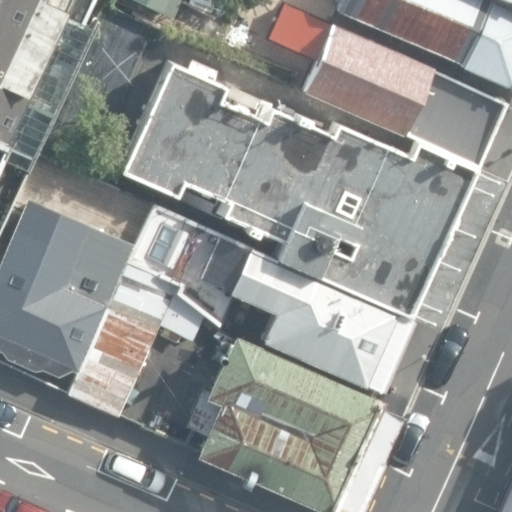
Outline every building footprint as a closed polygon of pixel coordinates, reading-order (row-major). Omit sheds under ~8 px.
[(89,0),(0,0),(0,182),(10,187),(89,0)] [(182,0),(130,0),(174,19),(182,0)] [(511,6),(497,0),(338,0),(334,11),(511,90),(511,6)] [(266,38),(315,59),(331,24),(282,2),(266,38)] [(301,93),(402,136),(432,68),(331,24),(315,59),(301,93)] [(405,157),(164,55),(116,166),(280,235),(273,251),(410,309),(468,171),(410,146),(405,157)] [(432,68),(402,136),(477,168),(507,101),(432,68)] [(124,244),(21,199),(0,246),(0,348),(65,377),(124,244)] [(396,307),(244,245),(226,289),(270,306),(257,337),(366,381),(396,307)] [(158,319),(110,298),(71,390),(120,410),(158,319)] [(336,511),(385,397),(221,329),(170,451),(315,511),(336,511)]
